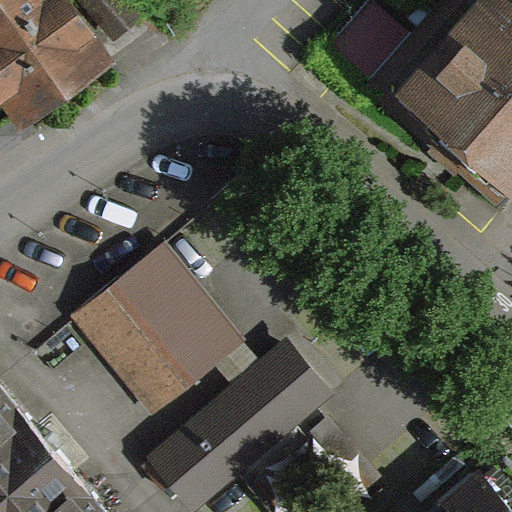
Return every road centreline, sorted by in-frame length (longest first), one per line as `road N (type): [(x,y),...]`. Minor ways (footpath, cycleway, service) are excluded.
road 1 (residential): [(207,80),(295,108),(511,316)]
road 2 (residential): [(207,80),(0,216)]
